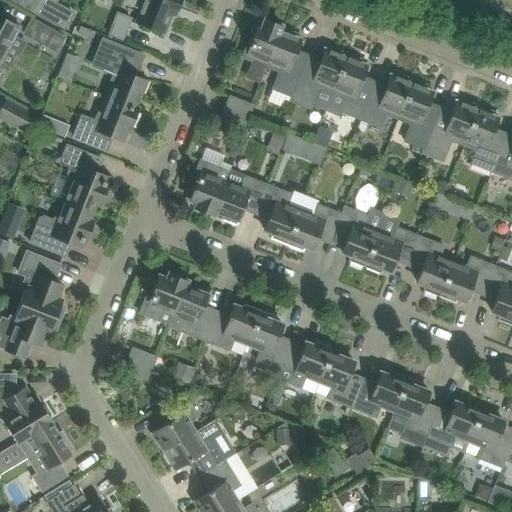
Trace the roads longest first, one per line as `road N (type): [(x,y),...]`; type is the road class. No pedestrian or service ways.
road 1 (residential): [(511,366),(144,219)]
road 2 (residential): [(160,511),(85,386),(87,352),(144,219)]
road 3 (residential): [(144,219),(227,0)]
road 4 (residential): [(511,72),(327,0)]
